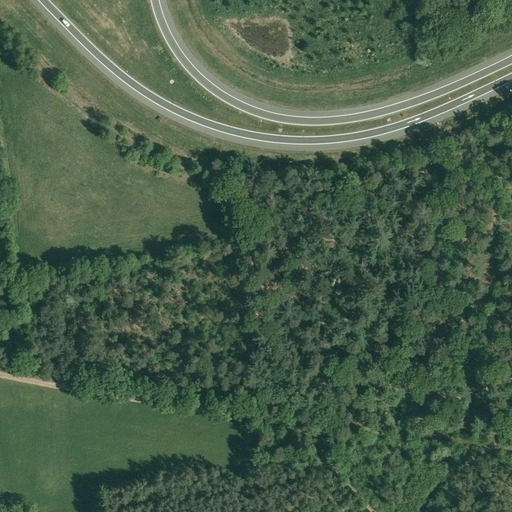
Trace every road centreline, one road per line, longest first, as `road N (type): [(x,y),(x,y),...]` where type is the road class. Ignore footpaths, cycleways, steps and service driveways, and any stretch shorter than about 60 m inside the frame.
road 1 (motorway): [(39,0),(163,106),(278,142),(351,140),(396,128),(511,77)]
road 2 (motorway): [(511,59),(381,111),(276,118),(239,105),(192,71),(154,0)]
road 3 (track): [(0,374),(300,420)]
road 4 (track): [(300,420),(449,442)]
